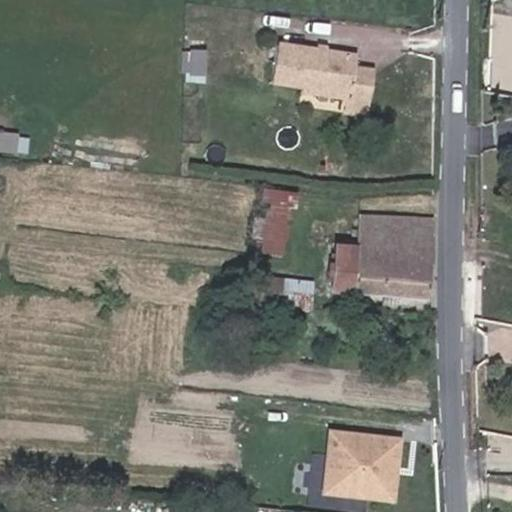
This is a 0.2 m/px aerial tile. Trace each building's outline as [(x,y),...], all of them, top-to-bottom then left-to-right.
[(256,42),(251,78),(304,86),(303,90),(350,97),(348,112),(369,115),(375,72),(356,69),(358,56),(256,42)] [(206,76),(209,51),(187,49),(184,74),(206,76)] [(0,148),(18,150),(20,131),(0,129),(0,148)] [(248,251),(282,255),(289,206),(294,206),(296,191),(264,188),(262,202),(258,202),(257,213),(264,215),(262,224),(252,223),(248,251)] [(426,298),(430,226),(430,219),(361,214),(358,245),(337,244),(334,291),(426,298)] [(257,301),(310,308),(313,279),(260,273),(257,301)] [(392,338),(379,337),(377,348),(390,350),(392,338)] [(388,500),(395,439),(327,431),(323,468),(336,469),(333,494),(388,500)]
